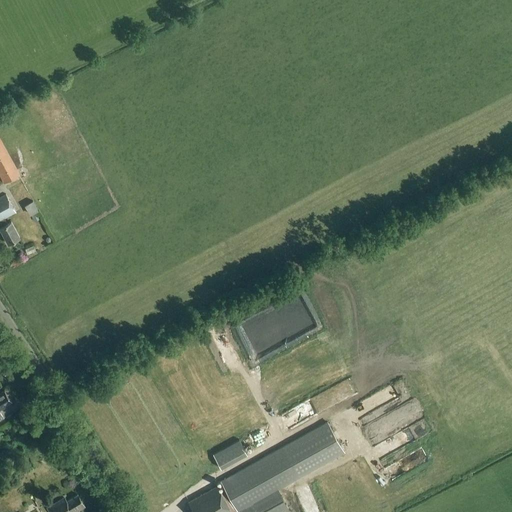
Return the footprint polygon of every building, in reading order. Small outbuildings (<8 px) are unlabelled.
[(0,140),(0,176),(4,184),(19,175),(0,140)] [(0,227),(0,229),(8,244),(20,237),(11,221),(8,223),(4,217),(15,212),(6,194),(0,197),(0,224),(1,227),(0,227)] [(25,204),(31,214),(38,210),(33,200),(25,204)] [(5,390),(0,393),(0,420),(4,418),(0,411),(0,409),(12,402),(5,390)] [(344,452),(327,422),(221,481),(224,486),(219,489),(218,486),(188,502),(193,511),(286,511),(289,511),(277,489),(344,452)] [(291,433),(272,441),(274,446),(293,439),(291,433)] [(213,454),(221,468),(247,454),(240,439),(213,454)] [(76,511),(85,507),(77,495),(66,501),(64,497),(46,508),(48,511),(76,511)]
